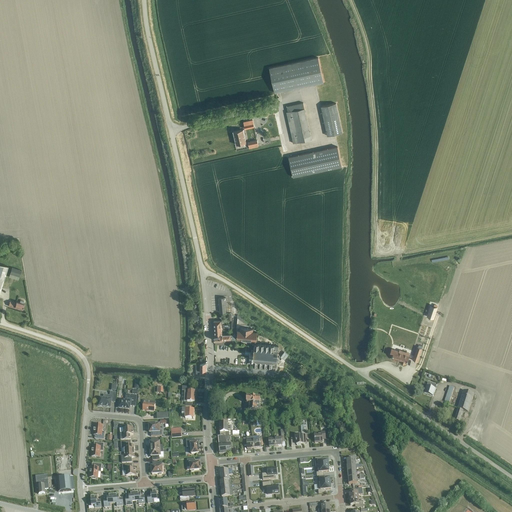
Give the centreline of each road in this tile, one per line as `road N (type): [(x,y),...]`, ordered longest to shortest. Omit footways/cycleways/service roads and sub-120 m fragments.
road 1 (unclassified): [(511,478),(261,305)]
road 2 (unclassified): [(194,238),(144,0)]
road 3 (residential): [(209,462),(202,272)]
road 4 (residential): [(340,496),(335,450),(244,459)]
